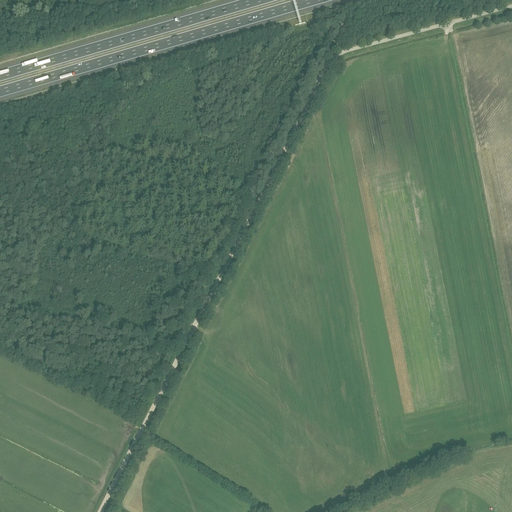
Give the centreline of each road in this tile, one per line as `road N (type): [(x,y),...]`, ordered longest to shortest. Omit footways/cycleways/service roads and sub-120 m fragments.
road 1 (track): [(98,511),(335,57)]
road 2 (motorway): [(0,91),(314,0)]
road 3 (motorway): [(259,0),(0,75)]
road 4 (unclassified): [(511,6),(335,57)]
